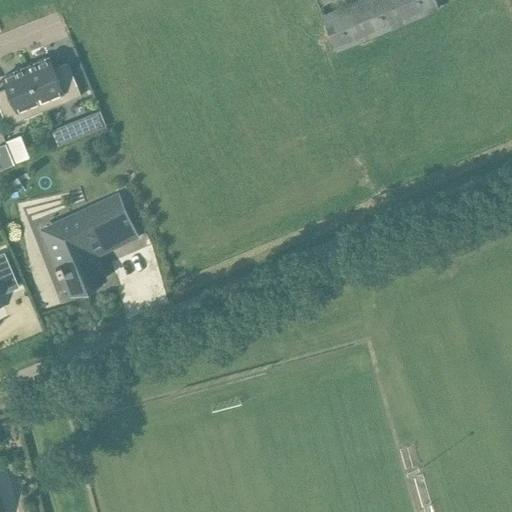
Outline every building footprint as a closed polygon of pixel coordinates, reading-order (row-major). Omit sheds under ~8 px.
[(439,8),(435,0),(358,0),(322,15),(336,50),(439,8)] [(50,58),(27,67),(45,110),(81,95),(68,63),(54,69),(50,58)] [(8,87),(0,90),(0,107),(7,125),(45,110),(27,67),(4,76),(8,87)] [(97,112),(84,118),(90,133),(103,127),(97,112)] [(14,162),(26,158),(20,137),(8,141),(14,162)] [(0,169),(15,164),(6,143),(0,145),(0,169)] [(66,234),(48,243),(71,294),(107,277),(97,255),(137,237),(118,193),(59,220),(66,234)] [(0,289),(1,292),(18,285),(4,253),(0,254),(0,289)]
